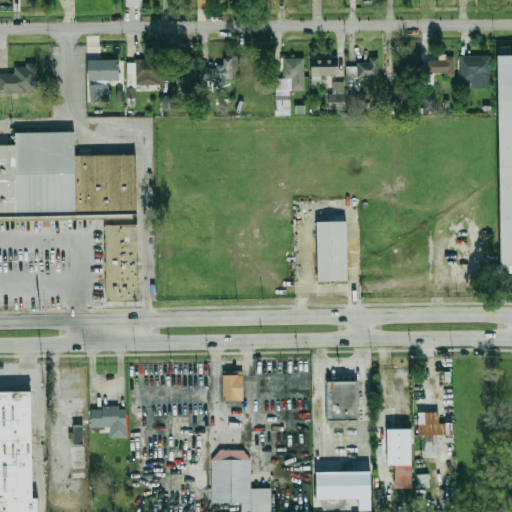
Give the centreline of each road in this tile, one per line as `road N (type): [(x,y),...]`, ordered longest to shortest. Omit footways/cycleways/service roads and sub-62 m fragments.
road 1 (residential): [(0,29),(511,24)]
road 2 (secondary): [(511,317),(0,321)]
road 3 (secondary): [(0,341),(511,338)]
